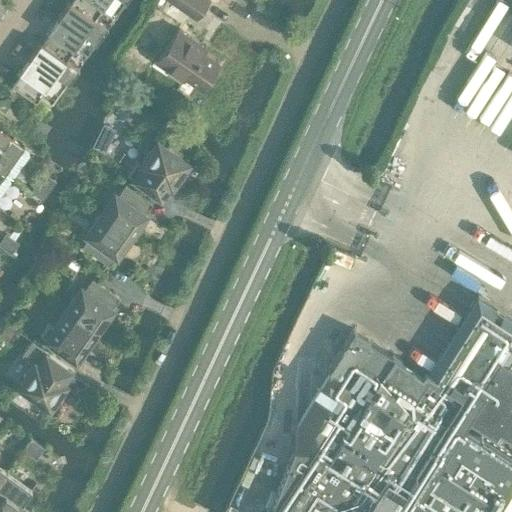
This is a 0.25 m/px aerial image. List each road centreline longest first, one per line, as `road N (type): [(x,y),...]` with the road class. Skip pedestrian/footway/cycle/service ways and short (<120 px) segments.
road 1 (primary): [(140,511),(381,0)]
road 2 (unclassified): [(98,511),(338,0)]
